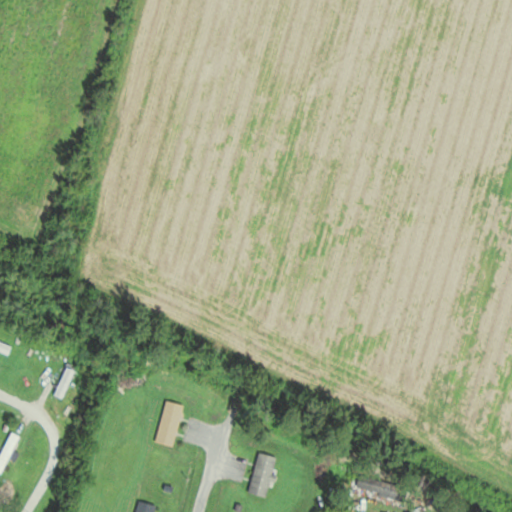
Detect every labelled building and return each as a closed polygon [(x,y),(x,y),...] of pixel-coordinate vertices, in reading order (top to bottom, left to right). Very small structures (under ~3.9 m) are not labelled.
[(11,347),(0,341),(0,350),(8,354),(11,347)] [(80,359),(71,355),(53,396),(62,400),(80,359)] [(155,441),(173,446),(184,405),(167,401),(155,441)] [(19,436),(10,432),(0,453),(0,473),(1,474),(19,436)] [(267,497),(277,457),(259,452),(249,492),(267,497)] [(406,500),(409,487),(360,475),(357,489),(406,500)] [(153,511),(155,504),(138,501),(135,511),(153,511)]
